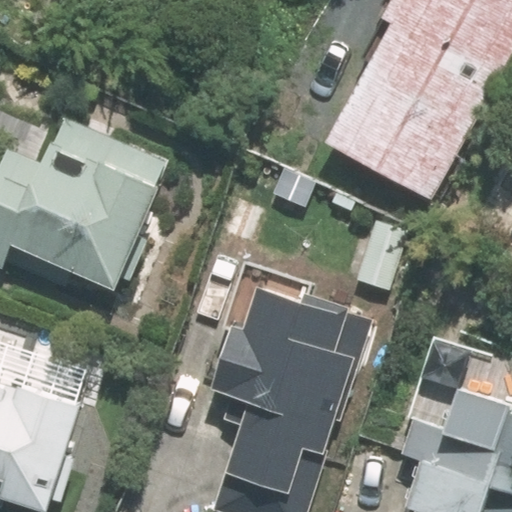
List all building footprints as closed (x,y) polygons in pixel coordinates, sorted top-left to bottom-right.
[(511,0),(392,0),(383,17),(393,23),(327,142),(432,200),(511,55),(511,0)] [(0,264),(3,259),(65,285),(70,272),(112,290),(118,277),(127,282),(147,238),(136,233),(169,160),(65,113),(43,163),(6,146),(0,160),(0,264)] [(353,279),(389,290),(408,231),(373,220),(353,279)] [(222,511),(307,511),(370,317),(299,294),(297,303),(254,289),(242,325),(232,322),(210,390),(229,396),(221,417),(239,423),(211,508),(222,511)] [(0,500),(1,499),(41,511),(43,511),(48,496),(60,500),(74,458),(61,454),(86,379),(0,351),(0,500)] [(511,493),(511,410),(507,409),(509,403),(458,387),(444,430),(411,417),(400,453),(419,459),(404,504),(416,508),(414,511),(482,511),(491,487),(511,493)] [(510,511),(511,493),(491,487),(482,511),(510,511)]
